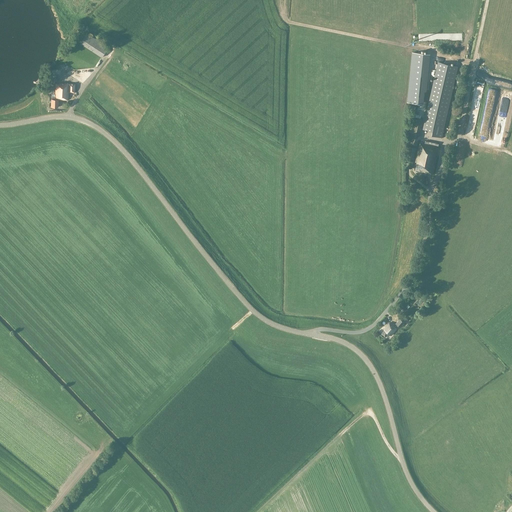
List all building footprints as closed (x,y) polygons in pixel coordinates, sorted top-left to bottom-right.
[(87,33),(80,44),(102,58),(108,47),(87,33)] [(429,60),(423,91),(429,92),(435,61),(429,60)] [(432,133),(439,135),(440,133),(442,134),(458,67),(438,62),(423,129),(432,132),(432,133)] [(74,84),(55,84),(56,70),(48,70),(47,88),(55,88),(55,97),(51,97),(51,107),(58,107),(58,100),(68,100),(68,92),(74,92),(74,84)] [(72,81),(84,80),(84,78),(93,78),(92,70),(72,71),(72,81)] [(422,99),(423,91),(409,89),(408,97),(422,99)] [(412,119),(407,143),(417,145),(422,121),(412,119)] [(415,164),(414,170),(432,174),(439,146),(420,142),(416,162),(417,163),(416,165),(415,164)] [(409,147),(405,167),(412,169),(416,149),(409,147)] [(400,319),(395,324),(400,328),(404,323),(400,319)] [(385,329),(382,333),(386,337),(389,333),(391,336),(397,329),(389,323),(384,329),(385,329)]
